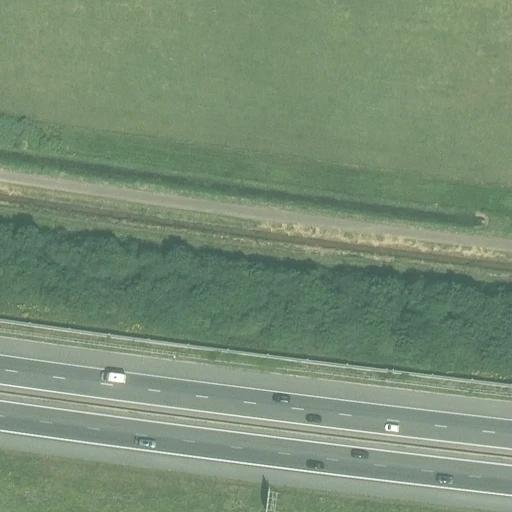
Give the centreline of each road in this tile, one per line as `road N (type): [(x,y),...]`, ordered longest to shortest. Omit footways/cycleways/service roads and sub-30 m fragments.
road 1 (motorway): [(511,435),(0,369)]
road 2 (motorway): [(0,416),(511,480)]
